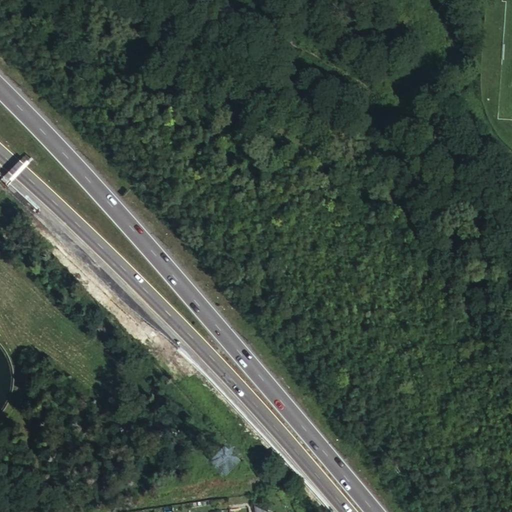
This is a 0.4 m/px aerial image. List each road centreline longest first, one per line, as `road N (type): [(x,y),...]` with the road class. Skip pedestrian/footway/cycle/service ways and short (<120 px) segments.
road 1 (motorway): [(375,511),(0,87)]
road 2 (trunk): [(11,165),(146,295),(342,511)]
